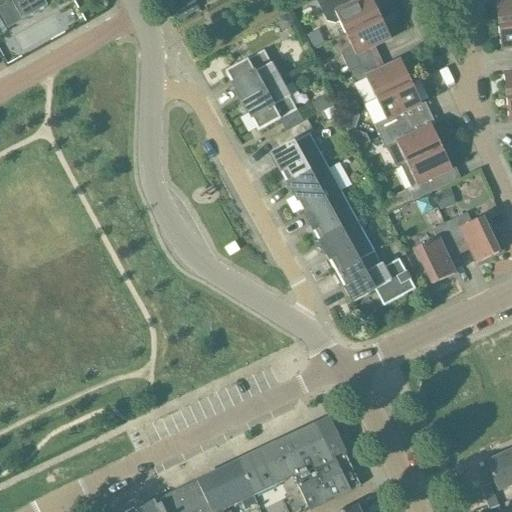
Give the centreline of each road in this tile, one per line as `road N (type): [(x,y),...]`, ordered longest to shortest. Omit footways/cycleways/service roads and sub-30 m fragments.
road 1 (residential): [(63,498),(347,370)]
road 2 (tertiary): [(300,327),(213,273),(184,244),(151,178),(151,91)]
road 3 (residential): [(300,327),(306,299),(197,102),(186,93),(151,91)]
road 4 (tertiary): [(347,370),(511,295)]
road 5 (residential): [(0,91),(141,12)]
road 6 (tertiary): [(418,511),(347,370)]
